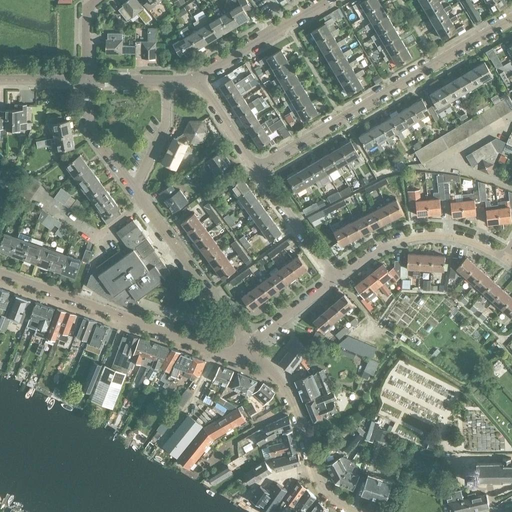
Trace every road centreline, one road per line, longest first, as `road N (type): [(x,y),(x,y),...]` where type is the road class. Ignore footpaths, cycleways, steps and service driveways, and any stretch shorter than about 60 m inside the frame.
road 1 (residential): [(255,170),(511,19)]
road 2 (residential): [(245,346),(223,352),(0,273)]
road 3 (residential): [(245,346),(288,394),(322,486),(358,511)]
road 4 (residential): [(245,346),(132,187)]
road 5 (residential): [(505,260),(462,239),(413,237),(335,278)]
road 6 (residential): [(195,77),(324,0)]
road 7 (residential): [(335,278),(255,170)]
road 8 (residential): [(132,187),(89,127),(87,79)]
